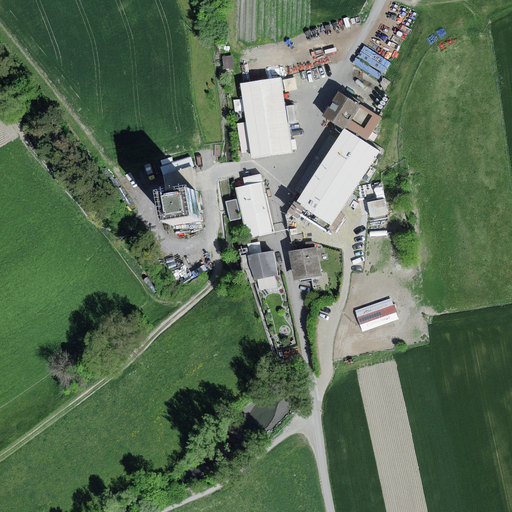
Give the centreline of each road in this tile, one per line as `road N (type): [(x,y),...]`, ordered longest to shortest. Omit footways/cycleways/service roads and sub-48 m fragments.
road 1 (track): [(347,63),(290,172),(278,215),(332,511)]
road 2 (track): [(0,456),(52,423),(207,289),(217,269),(214,244)]
road 3 (track): [(290,172),(208,176),(214,244),(171,248),(159,240),(145,212),(150,197)]
road 4 (track): [(149,220),(105,229),(0,97)]
road 5 (track): [(315,394),(348,289),(349,233)]
